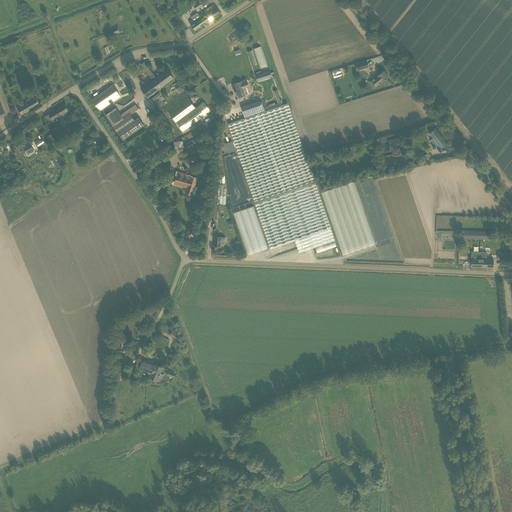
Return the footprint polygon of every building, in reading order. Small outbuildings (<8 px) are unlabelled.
[(203,16),(207,22),(220,13),(216,7),(214,4),(202,12),(204,15),(203,16)] [(206,23),(207,22),(203,16),(204,15),(202,12),(198,15),(199,16),(193,20),(192,19),(189,21),(192,25),(187,28),(190,33),(197,29),(206,23)] [(109,30),(112,36),(115,34),(115,33),(117,32),(118,33),(121,32),(118,26),(109,30)] [(267,65),(261,46),(253,49),(260,68),(267,65)] [(257,64),(252,50),(247,51),(252,66),(257,64)] [(367,60),(355,64),(357,71),(369,67),(367,60)] [(160,94),(157,90),(173,78),(167,69),(141,89),(147,97),(150,95),(153,99),(160,94)] [(383,81),(388,77),(383,70),(378,75),(375,77),(372,80),(376,86),(382,81),(383,81)] [(257,80),(272,76),(273,75),(278,90),(279,93),(281,92),(274,72),(271,73),(270,71),(255,75),(257,80)] [(204,77),(200,72),(188,80),(192,86),(204,77)] [(29,87),(35,84),(32,79),(26,82),(29,87)] [(247,80),(242,81),(234,84),(238,97),(249,94),(247,86),(249,86),(247,80)] [(114,83),(131,111),(139,106),(137,103),(134,105),(118,81),(114,83)] [(121,96),(113,85),(93,99),(100,110),(111,103),(112,103),(111,102),(113,101),(113,102),(114,101),(113,101),(121,96)] [(263,107),(263,106),(261,100),(241,107),(245,117),(228,123),(255,202),(270,248),(295,240),(299,252),(310,248),(335,240),(333,235),(315,182),(287,103),(281,105),(281,103),(283,103),(282,99),(280,100),(278,95),(277,90),(273,91),(278,103),(275,104),(275,103),(268,105),(268,106),(263,107)] [(17,108),(21,115),(39,104),(34,95),(29,98),(16,106),(17,108)] [(176,122),(195,108),(187,97),(167,111),(176,122)] [(195,108),(176,122),(182,131),(210,111),(204,102),(195,108)] [(65,104),(48,114),(52,120),(57,117),(59,119),(63,116),(62,114),(69,110),(65,104)] [(138,117),(117,131),(123,139),(144,125),(138,117)] [(440,152),(449,145),(435,127),(429,132),(433,137),(430,139),(440,152)] [(201,142),(198,137),(183,145),(185,150),(201,142)] [(234,148),(232,141),(225,143),(228,150),(228,153),(234,151),(234,148)] [(30,144),(24,148),(27,155),(34,151),(30,144)] [(414,160),(412,151),(383,158),(385,166),(414,160)] [(191,180),(192,176),(177,171),(173,183),(185,187),(187,180),(188,179),(191,180)] [(187,180),(185,187),(187,187),(186,192),(191,194),(197,177),(194,177),(194,176),(193,176),(192,176),(191,180),(188,179),(187,180)] [(321,192),(342,255),(375,244),(354,181),(321,192)] [(210,219),(217,219),(218,204),(225,204),(226,196),(226,188),(223,188),(223,184),(213,184),(213,204),(211,204),(211,210),(210,219)] [(247,255),(259,251),(268,248),(254,206),(233,213),(247,255)] [(461,238),(490,239),(491,231),(461,230),(461,238)] [(220,243),(224,243),(224,237),(214,236),(214,245),(220,246),(220,243)] [(471,252),(471,266),(493,267),(493,259),(486,259),(487,252),(471,252)] [(169,335),(177,338),(180,332),(172,328),(169,335)] [(153,363),(143,359),(139,369),(151,374),(152,372),(154,369),(151,368),(153,363)] [(157,381),(163,367),(153,363),(151,368),(154,369),(152,372),(151,374),(149,377),(157,381)] [(124,379),(125,369),(125,364),(116,364),(115,371),(115,379),(124,379)]
